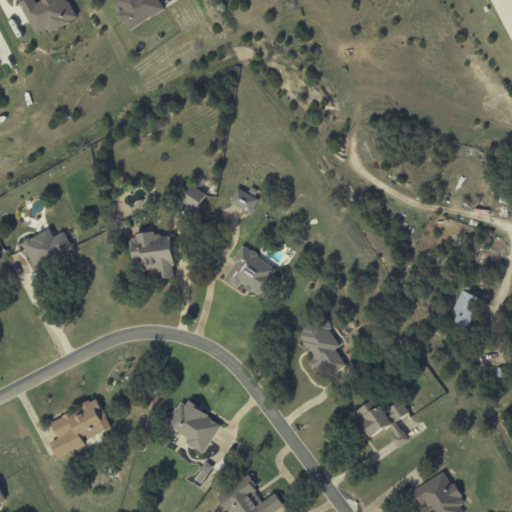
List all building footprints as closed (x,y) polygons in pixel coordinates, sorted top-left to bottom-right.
[(18,0),(17,1),(36,35),(48,29),(50,34),(70,22),(69,21),(77,16),(68,0),(66,1),(65,0),(44,0),(38,3),(36,0),(18,0)] [(117,0),(122,10),(117,13),(127,31),(164,10),(158,0),(117,0)] [(206,194),(191,185),(182,200),(197,209),(206,194)] [(229,204),(251,214),(258,199),(236,188),(229,204)] [(64,232),(53,237),(49,229),(21,243),(34,271),(73,252),(64,232)] [(170,233),(130,237),(133,266),(143,265),(144,270),(158,269),(158,280),(174,278),(170,233)] [(277,269),(242,247),(222,279),(237,288),(239,285),(258,297),(277,269)] [(479,297),(460,291),(449,321),(468,328),(479,297)] [(297,334),(302,331),(301,329),(315,320),(316,321),(323,317),(325,319),(327,319),(331,324),(330,326),(332,329),(330,330),(341,346),(336,350),(346,365),(330,376),(323,366),(317,370),(316,368),(314,368),(311,364),(311,361),(314,360),(310,353),(308,354),(305,348),(306,347),(297,334)] [(57,459),(85,445),(83,442),(111,428),(96,397),(74,408),(75,410),(50,422),(58,439),(50,443),(57,459)] [(356,412),(375,398),(381,406),(386,414),(389,412),(387,410),(401,400),(410,413),(396,423),(402,431),(403,431),(410,441),(399,449),(392,439),(396,436),(391,428),(385,432),(384,430),(371,440),(366,432),(363,433),(359,427),(362,426),(359,421),(361,419),(356,412)] [(168,419),(168,418),(160,428),(172,437),(176,432),(186,439),(184,442),(187,444),(187,446),(190,449),(192,448),(201,454),(220,426),(206,417),(207,415),(202,412),(203,410),(188,400),(185,405),(180,401),(176,408),(175,407),(170,414),(171,415),(168,419)] [(424,504),(420,506),(412,491),(443,472),(451,486),(454,484),(461,496),(459,497),(463,502),(462,505),(459,507),(461,511),(422,511),(421,510),(426,507),(424,504)] [(247,474),(216,496),(228,511),(230,511),(275,511),(284,506),(274,492),(262,501),(252,487),(254,485),(247,474)]
